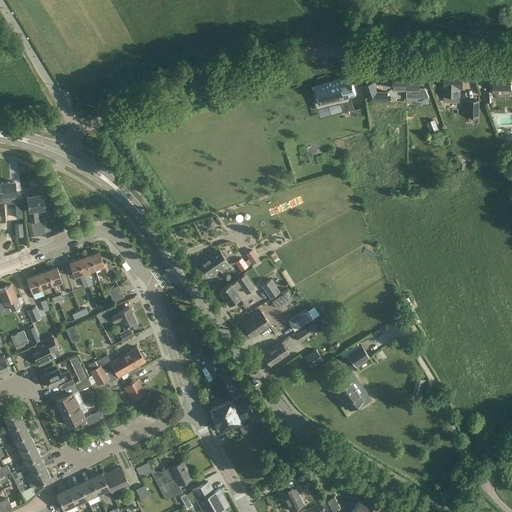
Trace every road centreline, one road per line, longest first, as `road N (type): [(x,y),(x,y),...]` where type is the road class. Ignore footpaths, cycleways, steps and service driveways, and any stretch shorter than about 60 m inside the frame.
road 1 (unclassified): [(76,131),(308,56),(511,54)]
road 2 (secondary): [(429,511),(298,428),(179,266)]
road 3 (residential): [(0,269),(98,232),(116,240),(154,283)]
road 4 (secondary): [(179,266),(130,203),(64,155)]
road 5 (unclassified): [(76,131),(0,0)]
road 6 (residential): [(63,473),(193,409)]
road 7 (residential): [(193,409),(154,283)]
